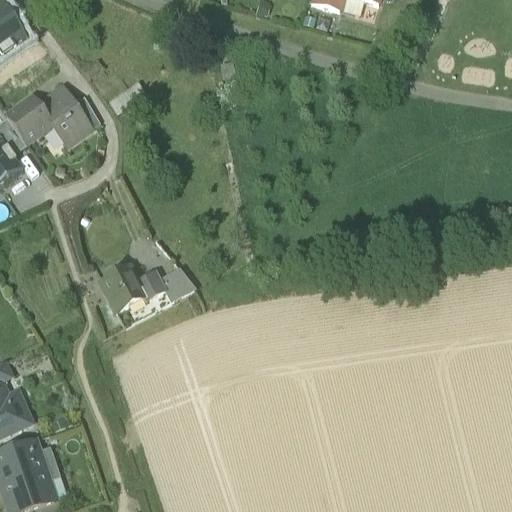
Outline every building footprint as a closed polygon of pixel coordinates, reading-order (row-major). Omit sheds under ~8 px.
[(311,0),(308,9),(339,18),(343,2),(334,0),(311,0)] [(334,0),(343,2),(378,12),(381,0),(334,0)] [(221,72),(225,87),(236,84),(233,69),(221,72)] [(141,88),(111,105),(118,118),(149,100),(141,88)] [(52,132),(67,154),(93,136),(76,112),(63,94),(38,111),(33,104),(6,124),(7,125),(25,150),(52,132)] [(76,112),(93,136),(100,130),(83,106),(76,112)] [(0,129),(0,144),(1,144),(13,162),(27,153),(25,150),(7,125),(0,129)] [(0,144),(0,193),(24,177),(13,162),(1,144),(0,144)] [(160,288),(155,280),(137,289),(136,290),(127,275),(103,288),(111,303),(109,304),(117,319),(144,304),(146,307),(165,297),(160,288)] [(181,277),(173,282),(160,288),(165,297),(171,308),(183,301),(196,294),(181,277)] [(0,385),(1,385),(2,386),(8,384),(5,379),(8,378),(4,370),(0,371),(0,385)] [(21,407),(8,378),(5,379),(8,384),(2,386),(13,411),(21,407)] [(0,443),(3,442),(5,443),(11,440),(12,438),(31,429),(21,407),(13,411),(2,386),(1,385),(0,385),(0,443)] [(0,488),(7,511),(38,511),(55,507),(54,506),(49,489),(60,485),(50,454),(38,458),(34,446),(0,457),(0,488)] [(49,489),(54,506),(66,502),(60,485),(49,489)]
